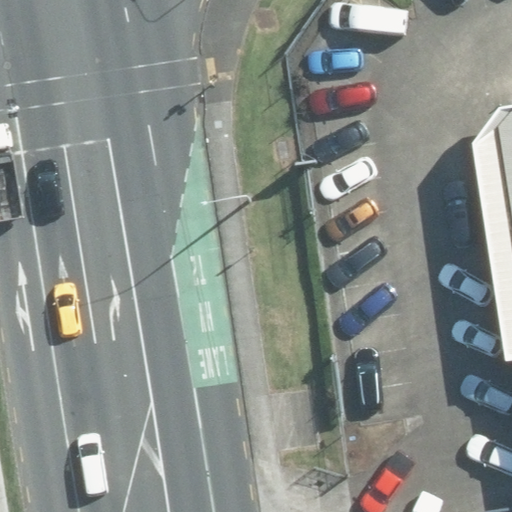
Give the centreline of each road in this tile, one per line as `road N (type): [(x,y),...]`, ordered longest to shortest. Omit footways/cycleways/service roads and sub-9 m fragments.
road 1 (primary): [(67,0),(107,130),(165,511)]
road 2 (unknown): [(445,511),(418,124),(464,65),(511,40)]
